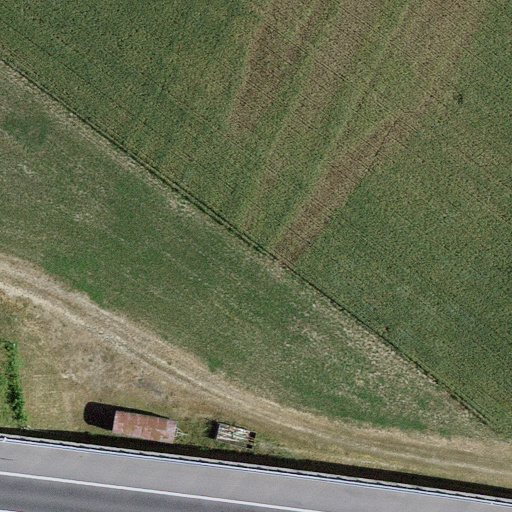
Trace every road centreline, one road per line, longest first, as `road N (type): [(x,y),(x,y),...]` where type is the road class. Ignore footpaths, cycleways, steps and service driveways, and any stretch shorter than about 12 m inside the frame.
road 1 (track): [(0,281),(65,307),(166,369),(302,427),(511,466)]
road 2 (motorway): [(150,511),(0,492)]
